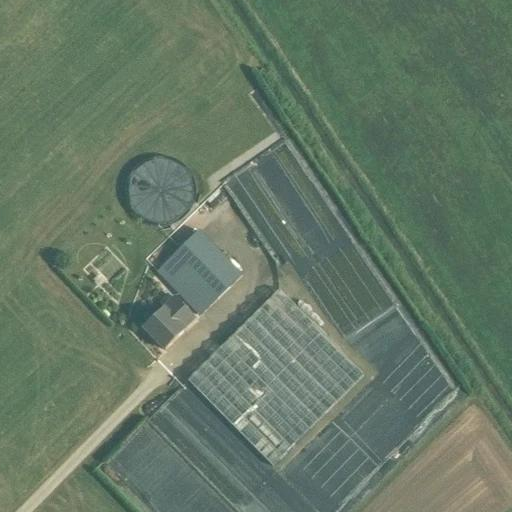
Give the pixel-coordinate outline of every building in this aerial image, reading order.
[(288,142),(238,173),(301,273),(311,267),(309,263),(328,252),(319,238),(329,231),(340,248),(353,241),(335,212),(322,220),(316,210),(327,204),(288,142)] [(204,188),(203,180),(201,172),(197,166),(192,160),(186,155),(178,151),(172,150),(164,149),(157,150),(149,153),(143,157),(137,162),(133,167),(130,174),(128,182),(127,188),(128,194),(130,202),(133,208),(137,214),(143,219),(149,223),(155,225),(163,226),(172,226),(178,224),(186,221),(192,216),(197,210),(201,204),(203,196),(204,188)] [(206,270),(183,247),(159,270),(202,314),(243,275),(222,254),(206,270)] [(234,426),(273,467),(364,375),(280,291),(225,345),(189,381),(234,426)] [(177,297),(144,328),(166,351),(199,319),(177,297)]
